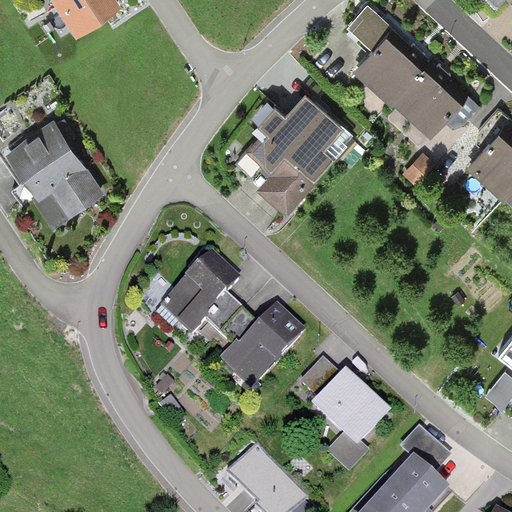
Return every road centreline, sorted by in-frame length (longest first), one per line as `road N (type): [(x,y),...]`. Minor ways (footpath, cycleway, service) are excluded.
road 1 (residential): [(173,167),(434,412),(511,467)]
road 2 (residential): [(214,511),(138,417),(113,372),(99,310)]
road 3 (residential): [(99,310),(103,277),(173,167)]
road 4 (residential): [(99,310),(66,306),(40,289),(0,231)]
road 5 (residential): [(231,94),(325,0)]
